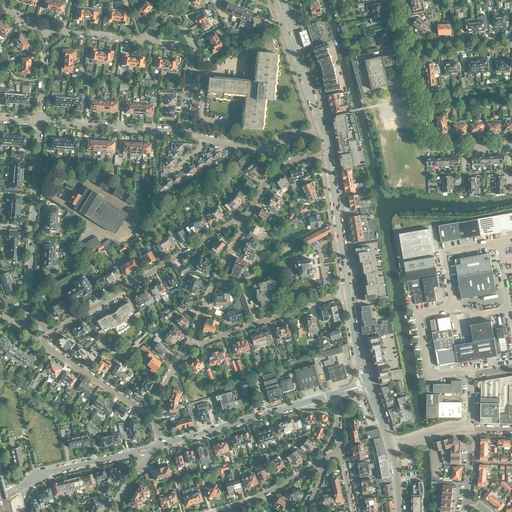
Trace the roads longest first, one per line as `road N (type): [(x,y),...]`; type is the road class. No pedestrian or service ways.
road 1 (residential): [(150,411),(43,339),(244,220)]
road 2 (residential): [(24,322),(39,121)]
road 3 (residential): [(161,445),(335,394)]
road 4 (residential): [(348,293),(188,345)]
road 5 (tertiary): [(348,293),(322,128)]
road 6 (residential): [(203,137),(185,122),(192,51),(170,0)]
road 7 (residential): [(244,220),(188,345)]
road 8 (residential): [(404,48),(428,148),(462,147)]
road 9 (tertiary): [(322,128),(277,0)]
road 10 (unclassified): [(452,306),(419,317),(426,369),(470,375)]
road 11 (residential): [(46,30),(174,45)]
road 12 (residential): [(22,485),(43,473),(144,452)]
road 13 (residential): [(39,121),(166,129)]
road 14 (residential): [(215,511),(323,461)]
